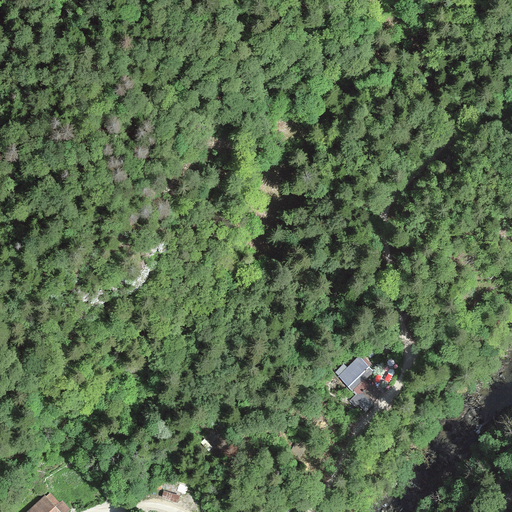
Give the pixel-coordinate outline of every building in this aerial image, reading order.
[(360,356),(340,376),(355,392),(375,372),(360,356)] [(375,385),(357,402),(367,412),(385,394),(375,385)] [(214,447),(205,436),(196,444),(205,455),(214,447)] [(301,455),(307,443),(299,438),(292,449),(301,455)] [(128,493),(128,484),(118,485),(119,494),(128,493)] [(60,504),(48,492),(44,496),(43,495),(25,511),(65,511),(69,509),(61,502),(60,504)]
